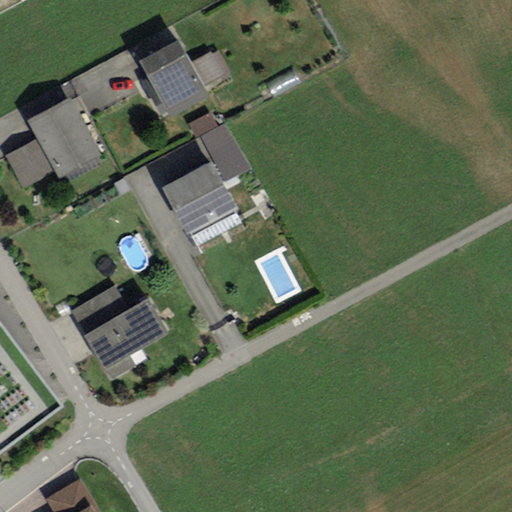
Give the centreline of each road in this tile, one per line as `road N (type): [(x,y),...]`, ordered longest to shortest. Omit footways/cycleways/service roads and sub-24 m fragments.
road 1 (residential): [(98,427),(404,279)]
road 2 (residential): [(98,427),(0,257)]
road 3 (residential): [(0,501),(98,427)]
road 4 (track): [(404,279),(511,222)]
